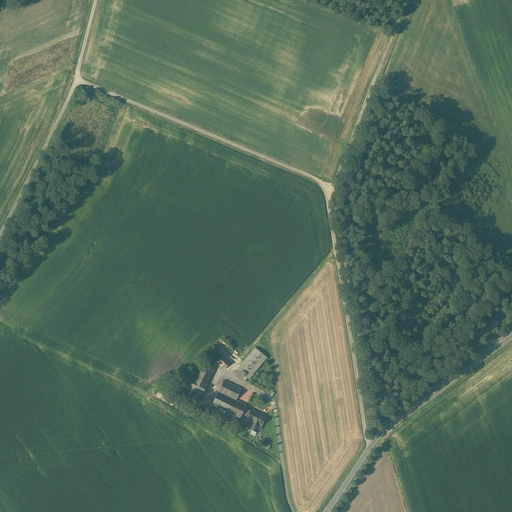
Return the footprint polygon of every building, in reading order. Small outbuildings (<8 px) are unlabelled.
[(255,348),(236,369),(248,379),(267,358),(255,348)] [(218,359),(218,356),(218,354),(216,352),(214,350),(212,350),(209,350),(207,352),(206,354),(205,356),(206,359),(207,361),(209,362),(212,363),(214,362),(217,361),(218,359)] [(230,363),(222,356),(216,362),(224,369),(230,363)] [(204,362),(196,379),(189,375),(182,390),(200,399),(207,384),(206,384),(214,368),(204,362)] [(241,389),(223,380),(212,405),(229,413),(235,400),(239,392),(241,389)] [(246,405),(235,400),(229,413),(239,418),(245,407),(246,405)] [(251,410),(245,407),(242,413),(248,416),(251,410)] [(265,417),(251,410),(248,416),(246,419),(250,421),(247,428),(257,432),(258,429),(260,430),(262,426),(261,426),(265,417)]
